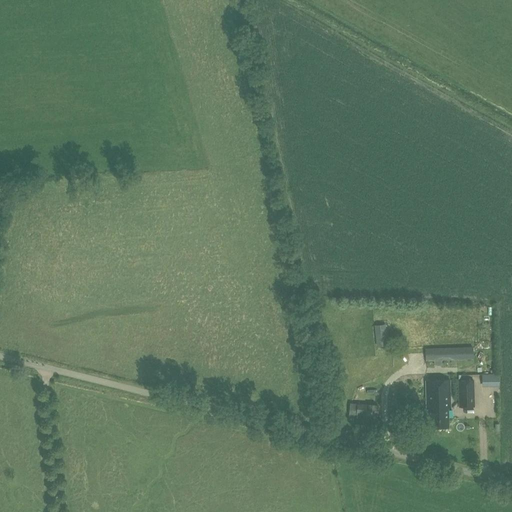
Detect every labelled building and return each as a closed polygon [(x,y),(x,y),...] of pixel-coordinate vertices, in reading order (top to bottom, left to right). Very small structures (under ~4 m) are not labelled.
[(372,325),(373,334),(386,332),(385,323),(372,325)] [(434,360),(434,365),(442,364),(442,360),(472,359),(472,346),(425,348),(425,361),(434,360)] [(500,383),(500,373),(483,373),(483,384),(500,383)] [(429,407),(430,426),(448,426),(447,407),(450,407),(450,379),(426,380),(426,407),(429,407)] [(458,380),(459,406),(474,406),(473,380),(458,380)] [(349,420),(376,422),(378,405),(351,402),(349,420)]
